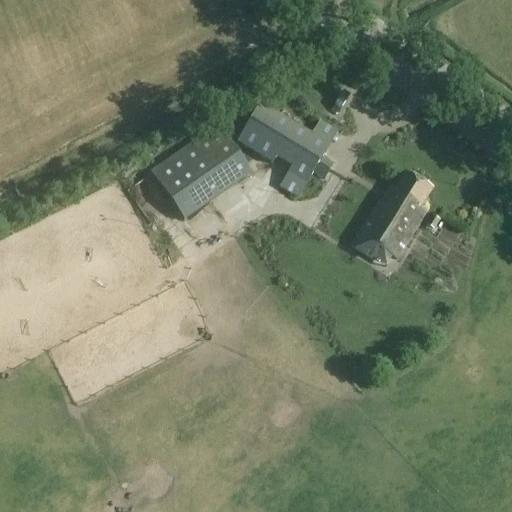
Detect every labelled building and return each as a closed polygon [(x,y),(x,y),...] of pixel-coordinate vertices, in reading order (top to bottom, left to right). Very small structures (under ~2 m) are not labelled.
[(260,105),(236,143),(272,165),(276,157),(292,166),(287,174),(288,174),(280,188),(297,199),(329,147),(311,136),(260,105)] [(217,128),(150,175),(183,221),(250,173),(217,128)] [(420,209),(432,191),(405,175),(385,208),(380,204),(352,248),(371,260),(381,245),(399,256),(425,213),(420,209)] [(119,182),(101,193),(114,213),(131,202),(119,182)] [(432,216),(425,226),(434,232),(441,223),(432,216)] [(399,326),(414,299),(281,224),(268,246),(354,295),(351,300),(399,326)] [(245,281),(219,329),(290,368),(318,318),(315,317),(316,315),(294,303),(291,309),(262,293),(263,290),(245,281)]
